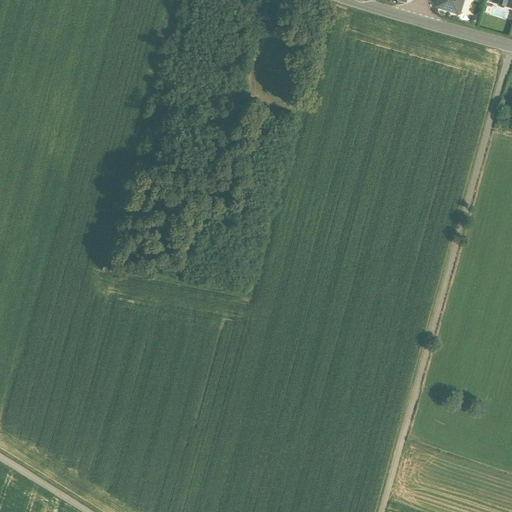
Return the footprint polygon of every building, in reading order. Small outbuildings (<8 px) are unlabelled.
[(438,0),(436,6),(446,10),(447,11),(451,12),(452,11),(459,13),(463,0),(438,0)] [(292,51),(273,45),(268,58),(288,65),(292,51)] [(288,65),(268,58),(259,83),(264,85),(274,88),(279,90),(288,65)] [(274,88),(264,85),(262,92),(271,95),(274,88)] [(299,105),(285,100),(282,108),(296,113),(299,105)]
